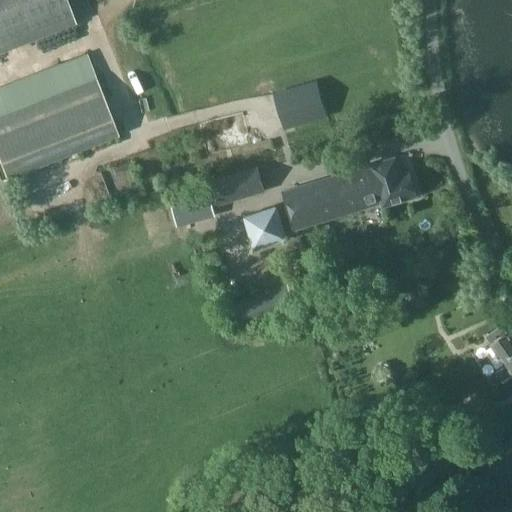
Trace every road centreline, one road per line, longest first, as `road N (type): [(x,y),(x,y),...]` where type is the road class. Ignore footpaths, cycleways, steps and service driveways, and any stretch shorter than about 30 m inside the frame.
road 1 (unclassified): [(430,0),(450,147),(476,215),(511,276)]
road 2 (track): [(0,216),(72,192),(87,253)]
